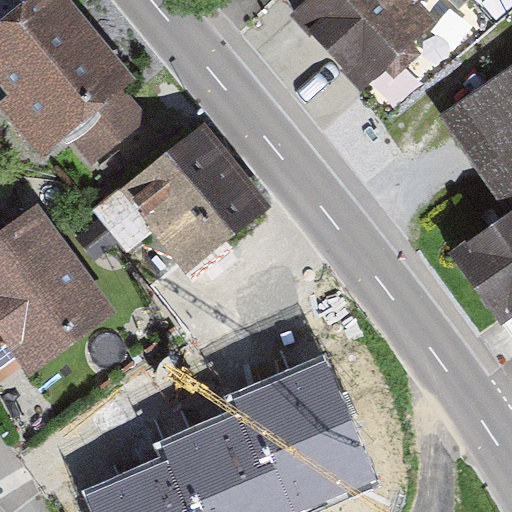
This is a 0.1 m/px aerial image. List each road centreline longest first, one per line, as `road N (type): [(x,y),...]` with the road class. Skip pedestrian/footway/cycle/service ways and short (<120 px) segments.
road 1 (tertiary): [(150,0),(455,377),(511,463)]
road 2 (track): [(428,511),(455,377)]
